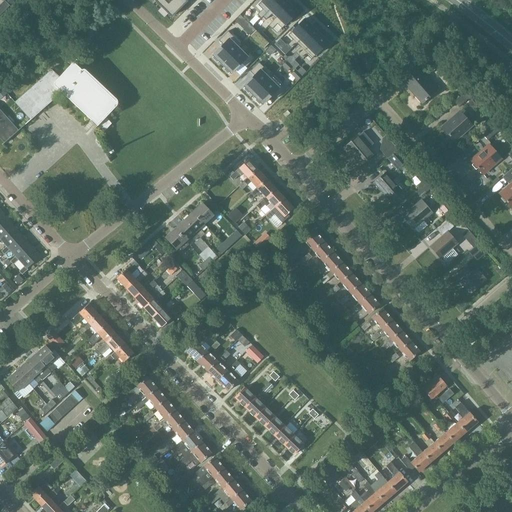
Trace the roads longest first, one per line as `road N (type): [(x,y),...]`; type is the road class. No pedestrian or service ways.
road 1 (residential): [(305,511),(71,255)]
road 2 (residential): [(511,257),(375,99),(296,167)]
road 3 (residential): [(444,339),(296,167)]
road 4 (residential): [(71,255),(247,114)]
road 5 (unclassified): [(413,511),(511,428)]
